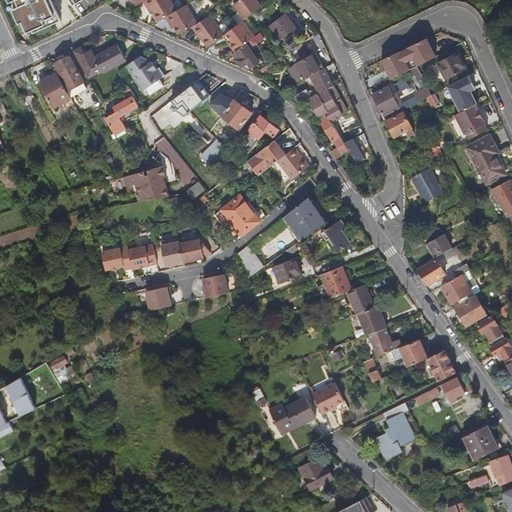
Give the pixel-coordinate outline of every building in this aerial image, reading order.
[(8,0),(14,11),(33,1),(33,0),(8,0)] [(145,0),(144,1),(149,8),(150,8),(153,12),(159,22),(166,17),(177,11),(169,0),(145,0)] [(239,0),(235,3),(233,4),(244,19),(248,16),(264,5),(259,0),(239,0)] [(16,14),(35,3),(33,1),(14,11),(16,14)] [(177,11),(166,17),(171,25),(173,24),(175,27),(180,33),(192,25),(197,23),(186,5),(177,11)] [(283,39),(297,28),(286,13),(271,24),(283,39)] [(197,23),(192,25),(208,46),(224,35),(224,34),(210,15),(197,23)] [(256,36),(260,32),(248,16),(244,19),(256,36)] [(244,19),(227,33),(224,34),(224,35),(230,43),(237,51),(256,36),(244,19)] [(252,68),(262,61),(259,55),(256,57),(251,48),(265,38),(261,32),(260,32),(256,36),(237,51),(236,52),(240,57),(237,59),(242,67),(248,63),(252,68)] [(401,51),(382,60),(392,79),(411,70),(407,62),(414,58),(418,65),(437,57),(428,38),(409,47),(409,49),(402,52),(401,51)] [(302,43),(290,51),(296,62),(308,54),(302,43)] [(115,64),(125,59),(119,49),(117,45),(104,52),(108,56),(115,66),(116,65),(115,64)] [(103,72),(115,66),(108,56),(104,52),(95,57),(91,50),(88,52),(85,53),(83,50),(82,47),(74,51),(88,77),(102,69),(103,72)] [(458,51),(438,62),(447,79),(467,68),(458,51)] [(71,97),(89,87),(76,65),(78,64),(72,54),(53,65),(58,73),(71,97)] [(315,54),(312,56),(320,71),(323,69),(315,54)] [(144,90),(164,77),(153,62),(151,63),(147,58),(142,56),(127,66),(144,90)] [(295,65),(290,68),(298,82),(304,79),(311,75),(320,71),(312,56),(297,64),(298,66),(296,67),(295,65)] [(320,93),(333,85),(326,73),(334,68),(333,64),(323,69),(320,71),(311,75),(320,93)] [(439,105),(418,66),(413,68),(424,89),(416,93),(420,101),(429,96),(435,107),(439,105)] [(450,85),(463,111),(470,107),(477,104),(471,91),(481,86),(480,84),(472,88),(467,78),(475,74),(474,72),(450,85)] [(54,108),(71,98),(71,97),(58,73),(40,83),(54,108)] [(125,92),(131,89),(124,79),(117,83),(123,94),(125,92)] [(320,93),(318,93),(330,113),(328,114),(332,121),(348,112),(342,101),(337,104),(334,99),(339,96),(333,85),(320,93)] [(174,114),(184,106),(185,107),(199,94),(192,86),(168,106),(167,104),(163,109),(165,112),(170,108),(174,114)] [(395,93),(391,86),(374,95),(387,119),(403,110),(398,100),(401,98),(398,92),(395,93)] [(135,96),(131,89),(125,92),(128,96),(125,98),(120,101),(121,103),(114,107),(117,112),(106,118),(115,135),(126,128),(122,122),(124,120),(122,116),(139,106),(133,97),(135,96)] [(306,100),(311,97),(307,90),(302,93),(306,100)] [(299,104),(306,100),(302,93),(295,96),(299,104)] [(320,118),(328,114),(330,113),(318,93),(309,99),(311,104),(320,118)] [(254,113),(235,99),(223,116),(241,129),(254,113)] [(481,110),(477,104),(470,107),(463,111),(456,115),(466,134),(469,133),(472,139),(489,129),(486,124),(487,123),(484,116),(486,115),(483,109),(481,110)] [(405,112),(388,121),(396,137),(404,132),(405,135),(408,133),(410,136),(416,133),(405,112)] [(350,150),(348,148),(345,142),(332,121),(328,114),(320,118),(333,140),(334,139),(339,147),(334,151),(338,158),(350,150)] [(256,123),(254,122),(249,130),(251,131),(239,148),(246,153),(259,137),(261,139),(267,131),(274,137),(280,130),(262,115),(256,123)] [(491,135),(469,147),(488,184),(507,174),(497,154),(500,152),(491,135)] [(156,143),(167,159),(177,152),(167,136),(156,143)] [(348,148),(357,142),(354,138),(345,142),(348,148)] [(277,162),(286,155),(275,140),(248,161),(260,176),(277,162)] [(434,141),(428,143),(433,152),(441,148),(439,146),(437,147),(434,141)] [(202,158),(209,166),(227,150),(221,142),(202,158)] [(357,163),(366,157),(357,142),(348,148),(350,150),(357,163)] [(286,155),(277,162),(292,181),(310,167),(295,148),(286,155)] [(164,166),(125,177),(129,193),(137,191),(140,202),(169,196),(164,178),(167,177),(164,166)] [(413,177),(426,202),(445,191),(431,167),(413,177)] [(511,215),(511,180),(511,179),(492,189),(508,217),(511,215)] [(188,189),(194,197),(206,188),(201,180),(188,189)] [(261,221),(241,196),(215,216),(236,241),(261,221)] [(304,239),(328,221),(311,196),(287,215),(304,239)] [(347,226),(342,219),(317,237),(322,244),(328,239),(338,253),(345,248),(344,247),(350,243),(341,230),(343,229),(347,226)] [(149,224),(141,225),(143,234),(151,232),(149,224)] [(432,242),(445,234),(441,228),(428,234),(432,242)] [(352,241),(343,229),(341,230),(350,243),(352,241)] [(445,253),(454,248),(446,234),(445,234),(432,242),(430,243),(438,257),(445,253)] [(202,238),(182,243),(187,262),(207,257),(213,252),(202,238)] [(182,243),(181,241),(163,245),(168,267),(187,262),(182,243)] [(154,244),(130,250),(134,268),(134,269),(159,264),(154,244)] [(263,268),(265,267),(249,245),(248,247),(263,268)] [(454,248),(445,253),(448,259),(461,252),(458,246),(454,248)] [(126,270),(134,268),(130,250),(129,247),(102,253),(106,271),(113,269),(119,268),(125,266),(126,270)] [(249,278),(263,268),(248,247),(238,255),(240,258),(247,274),(249,278)] [(303,275),(296,259),(274,268),(281,284),(303,275)] [(447,274),(438,259),(420,270),(429,285),(437,280),(438,282),(444,278),(443,276),(447,274)] [(471,270),(468,264),(455,271),(458,277),(463,275),(470,271),(471,270)] [(332,298),(348,291),(352,290),(342,267),(322,275),(332,298)] [(458,277),(443,286),(453,304),(454,303),(456,306),(476,295),(481,291),(470,271),(463,275),(458,277)] [(204,290),(206,298),(229,293),(225,274),(204,279),(207,290),(204,290)] [(358,313),(374,307),(365,284),(352,290),(348,291),(357,314),(358,313)] [(170,287),(147,292),(151,311),(173,306),(170,295),(172,295),(170,287)] [(456,306),(456,307),(468,327),(488,315),(476,295),(456,306)] [(511,302),(501,309),(505,318),(511,313),(511,302)] [(371,333),(386,328),(387,327),(378,305),(374,307),(358,313),(361,319),(362,319),(367,335),(371,333)] [(506,338),(493,316),(479,324),(484,333),(487,331),(494,344),(506,338)] [(386,353),(392,351),(400,348),(396,339),(391,341),(386,328),(371,333),(379,356),(386,353)] [(511,345),(507,337),(506,338),(494,344),(492,346),(497,355),(498,354),(500,356),(501,358),(504,357),(505,358),(511,354),(511,345)] [(410,366),(428,358),(419,340),(400,348),(392,351),(396,359),(405,355),(410,366)] [(390,362),(396,359),(392,351),(386,353),(390,362)] [(439,381),(457,372),(446,351),(429,359),(433,367),(430,368),(433,375),(436,374),(439,381)] [(61,383),(71,379),(69,374),(77,371),(74,363),(70,365),(67,358),(53,363),(61,383)] [(374,382),(382,378),(373,359),(364,362),(374,382)] [(391,389),(397,387),(391,375),(385,378),(391,389)] [(324,414),(338,406),(338,404),(346,401),(334,376),(311,387),(324,414)] [(459,399),(458,397),(467,392),(459,377),(443,384),(452,402),(459,399)] [(419,405),(441,394),(438,387),(416,398),(419,405)] [(266,404),(259,390),(252,393),(259,408),(266,404)] [(317,417),(307,397),(285,408),(294,428),(317,417)] [(401,446),(416,439),(404,413),(410,410),(407,403),(385,413),(391,427),(386,429),(388,433),(377,438),(388,459),(404,451),(401,446)] [(283,404),(270,410),(282,434),(294,428),(285,408),(283,404)] [(0,437),(13,431),(9,424),(0,428),(0,437)] [(474,454),(502,444),(499,438),(496,440),(489,425),(466,437),(474,454)] [(477,459),(502,445),(502,444),(474,454),(477,459)] [(511,459),(511,455),(492,462),(498,478),(503,476),(506,483),(511,480),(511,459)] [(311,489),(335,478),(329,466),(325,468),(320,458),(300,467),(311,489)] [(126,479),(118,465),(103,472),(111,487),(126,479)] [(92,481),(99,477),(96,470),(88,474),(90,477),(92,481)] [(471,485),(483,480),(487,490),(492,488),(486,473),(469,480),(471,485)] [(196,492),(212,484),(209,478),(203,481),(201,477),(192,482),(196,492)] [(371,511),(370,510),(364,499),(342,511),(343,511),(371,511)] [(458,501),(450,504),(453,511),(466,511),(468,510),(465,503),(459,505),(458,501)]
